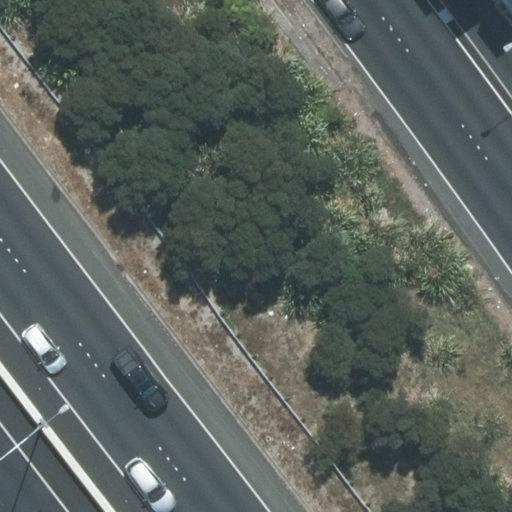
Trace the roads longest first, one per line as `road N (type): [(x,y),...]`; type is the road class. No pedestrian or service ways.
road 1 (motorway): [(0,240),(211,511)]
road 2 (motorway): [(408,0),(511,139)]
